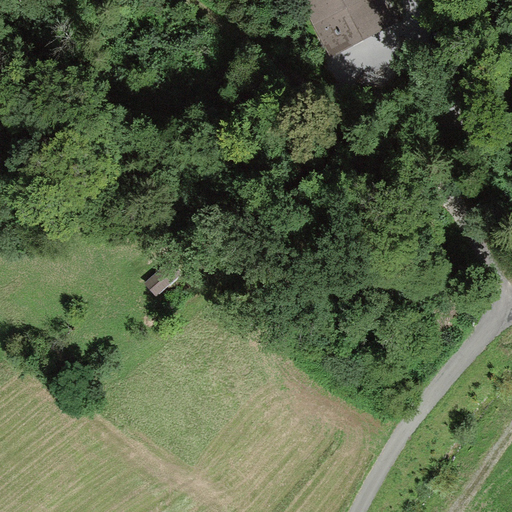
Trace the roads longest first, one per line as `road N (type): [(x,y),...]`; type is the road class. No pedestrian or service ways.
road 1 (track): [(191,0),(407,170),(429,108)]
road 2 (unclassified): [(357,511),(410,409),(503,311),(511,312)]
road 3 (track): [(301,84),(251,93),(228,116),(197,156),(161,232)]
road 4 (track): [(503,311),(494,263),(447,193),(407,170)]
